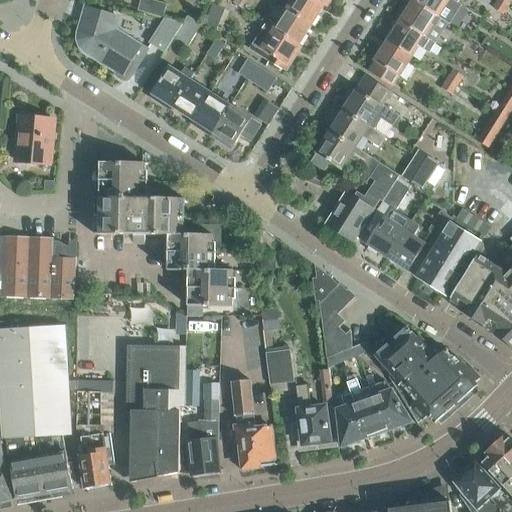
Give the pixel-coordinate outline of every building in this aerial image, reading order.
[(177,8),(167,5),(149,0),(140,0),(137,11),(163,19),(163,18),(173,21),(177,8)] [(242,10),(248,0),(233,0),(232,3),(242,10)] [(311,26),(324,6),(314,0),(292,0),(286,10),(311,26)] [(414,0),(414,1),(450,24),(451,25),(463,5),(458,2),(455,0),(414,0)] [(509,7),(498,0),(496,0),(491,10),(502,17),(509,7)] [(405,7),(398,18),(433,41),(437,44),(450,24),(414,1),(408,9),(405,7)] [(76,41),(80,48),(84,53),(97,62),(113,71),(114,75),(116,77),(120,80),(123,81),(126,80),(129,79),(147,48),(118,30),(121,19),(84,8),(77,34),(76,41)] [(275,28),(299,44),(311,26),(286,10),(275,28)] [(188,17),(179,30),(174,37),(188,46),(201,26),(188,17)] [(398,18),(385,38),(411,55),(418,45),(427,51),(433,41),(398,18)] [(163,56),(174,37),(179,30),(167,22),(151,48),(163,56)] [(268,61),(286,72),(301,48),(298,46),(299,44),(275,28),(266,22),(249,49),(268,61)] [(388,41),(368,71),(391,86),(411,55),(385,38),(388,41)] [(215,60),(225,46),(216,40),(206,55),(215,60)] [(238,75),(247,80),(256,66),(247,60),(238,75)] [(256,66),(247,80),(267,94),(277,79),(256,66)] [(193,75),(185,70),(182,75),(169,67),(149,98),(165,107),(167,104),(172,107),(190,80),(193,75)] [(452,71),(447,79),(458,86),(464,78),(452,71)] [(342,110),(369,127),(374,131),(381,119),(391,126),(397,115),(384,107),(392,94),(365,76),(357,90),(356,89),(342,110)] [(458,86),(447,79),(440,89),(452,96),(458,86)] [(210,93),(190,80),(172,107),(192,120),(210,93)] [(511,89),(499,109),(509,116),(511,111),(511,89)] [(229,105),(210,93),(192,120),(190,124),(203,132),(206,129),(212,133),(229,105)] [(240,135),(250,141),(260,125),(229,105),(212,133),(218,137),(219,141),(227,146),(231,145),(232,146),(240,135)] [(489,149),(509,116),(499,109),(478,142),(489,149)] [(374,131),(369,127),(342,110),(329,131),(356,149),(363,137),(377,147),(384,137),(374,131)] [(16,162),(48,165),(53,120),(21,117),(19,138),(16,138),(15,154),(17,154),(16,162)] [(329,131),(309,162),(323,171),(328,162),(341,170),(349,158),(365,169),(356,184),(367,183),(379,164),(356,149),(329,131)] [(402,176),(420,187),(436,162),(418,150),(402,176)] [(144,195),(144,164),(99,164),(98,237),(133,237),(133,243),(144,243),(144,237),(168,238),(181,238),(191,238),(191,235),(184,235),(184,200),(150,199),(150,195),(144,195)] [(397,182),(381,172),(364,200),(358,195),(355,200),(346,194),(326,226),(353,243),(379,201),(383,203),(391,190),(397,182)] [(397,182),(391,190),(383,203),(396,212),(410,190),(397,182)] [(55,192),(55,184),(45,183),(44,191),(55,192)] [(230,209),(212,198),(206,207),(224,218),(230,209)] [(491,227),(462,209),(456,219),(485,236),(491,227)] [(441,212),(427,232),(440,240),(450,224),(453,220),(441,212)] [(403,229),(383,216),(365,243),(385,256),(403,229)] [(480,243),(450,224),(440,240),(416,279),(447,297),(480,243)] [(168,238),(167,253),(214,254),(219,254),(220,226),(196,226),(196,235),(191,235),(191,238),(181,238),(168,238)] [(423,242),(403,229),(385,256),(405,269),(423,242)] [(266,258),(263,231),(253,232),(256,259),(266,258)] [(0,300),(74,302),(74,261),(51,260),(51,240),(0,239),(0,300)] [(452,301),(450,303),(464,311),(462,314),(485,328),(486,327),(494,332),(511,349),(511,247),(501,260),(511,270),(508,274),(479,256),(451,300),(452,301)] [(214,271),(214,254),(167,253),(167,274),(189,274),(189,272),(214,273),(214,271)] [(315,267),(316,279),(319,302),(320,304),(338,286),(330,277),(315,267)] [(189,272),(189,274),(189,289),(235,290),(235,279),(234,279),(234,271),(214,271),(214,273),(189,272)] [(338,286),(320,304),(321,317),(347,291),(340,284),(338,286)] [(235,300),(235,290),(189,289),(188,310),(233,310),(233,300),(235,300)] [(321,317),(323,331),(338,315),(356,298),(348,290),(347,291),(321,317)] [(270,386),(294,383),(290,351),(289,348),(273,350),(270,332),(280,331),(278,309),(261,311),(266,354),(270,386)] [(176,336),(186,336),(187,318),(177,314),(176,336)] [(338,315),(323,331),(324,343),(339,328),(345,322),(338,315)] [(202,318),(188,318),(188,333),(202,333),(202,318)] [(324,343),(326,355),(346,335),(339,328),(324,343)] [(412,400),(406,406),(418,425),(428,417),(434,425),(479,386),(476,383),(480,379),(468,366),(466,368),(457,357),(454,359),(447,350),(442,355),(434,345),(430,348),(419,335),(417,338),(408,328),(375,357),(412,400)] [(72,438),(66,353),(64,329),(0,333),(0,416),(2,441),(6,441),(10,465),(57,457),(63,493),(73,492),(73,486),(68,465),(63,438),(72,438)] [(64,329),(66,353),(75,353),(73,329),(64,329)] [(350,331),(346,335),(326,355),(327,359),(338,355),(352,348),(350,331)] [(367,343),(354,347),(358,357),(372,351),(367,343)] [(127,346),(126,413),(132,413),(130,483),(135,482),(159,478),(159,477),(179,473),(180,422),(181,407),(184,407),(185,375),(186,347),(127,346)] [(341,364),(358,357),(354,347),(352,348),(338,355),(341,364)] [(328,369),(341,364),(338,355),(327,359),(328,369)] [(338,448),(333,408),(328,370),(319,371),(323,405),(311,407),(308,386),(296,388),(299,412),(295,413),(296,423),(290,424),(292,441),(297,440),(299,453),(338,448)] [(186,371),(185,406),(196,406),(197,371),(186,371)] [(379,415),(369,388),(361,391),(355,375),(347,378),(348,383),(347,384),(351,394),(357,411),(354,412),(359,426),(363,425),(367,440),(389,432),(382,414),(379,415)] [(382,414),(389,432),(411,425),(414,424),(393,389),(391,389),(386,382),(375,385),(372,375),(366,378),(370,388),(369,388),(379,415),(382,414)] [(233,386),(232,386),(235,417),(238,416),(239,427),(236,427),(238,446),(240,446),(243,468),(241,469),(241,470),(278,466),(278,465),(276,465),(271,423),(255,425),(250,380),(232,382),(233,386)] [(101,393),(113,393),(114,382),(78,381),(77,391),(77,392),(101,393)] [(346,410),(338,413),(342,448),(367,440),(363,425),(359,426),(354,412),(357,411),(351,394),(342,398),(343,400),(346,410)] [(219,401),(207,400),(207,401),(204,401),(203,410),(203,421),(198,421),(198,422),(200,442),(216,440),(216,441),(219,440),(219,423),(219,403),(219,401)] [(189,423),(188,423),(190,443),(200,442),(198,422),(189,423)] [(80,457),(85,491),(110,487),(107,467),(114,465),(109,434),(80,438),(83,457),(80,457)] [(511,444),(505,437),(480,461),(507,491),(511,496),(511,444)] [(216,442),(201,443),(189,444),(192,475),(192,477),(218,475),(216,442)] [(0,504),(11,502),(0,445),(0,504)] [(57,457),(10,465),(17,502),(63,493),(57,457)] [(502,492),(477,464),(454,485),(462,494),(468,501),(465,503),(471,511),(500,511),(501,510),(493,501),(495,499),(502,492)] [(452,511),(449,485),(389,505),(390,511),(452,511)]
